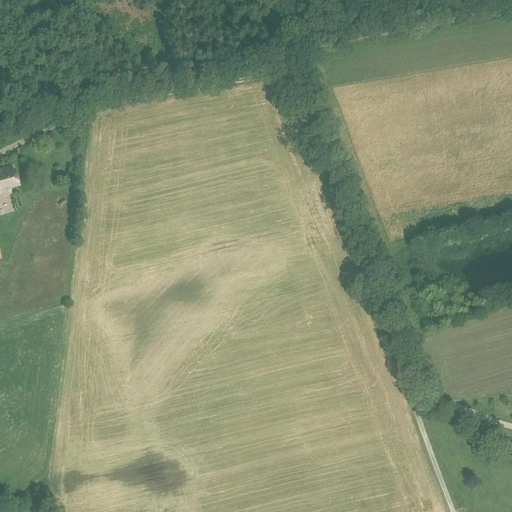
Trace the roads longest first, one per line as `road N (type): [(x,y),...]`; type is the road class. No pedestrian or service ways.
road 1 (unclassified): [(412,392),(273,23),(257,0)]
road 2 (track): [(285,55),(511,9)]
